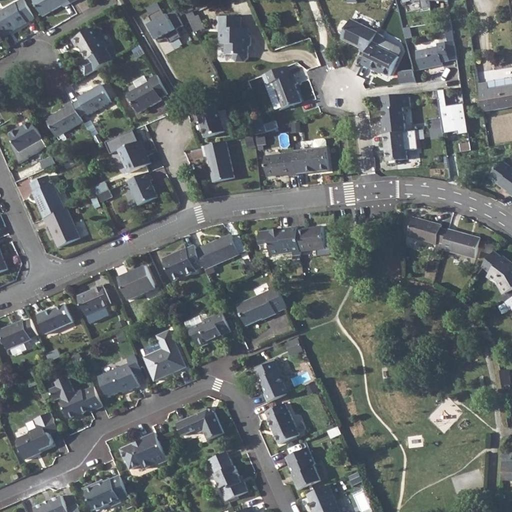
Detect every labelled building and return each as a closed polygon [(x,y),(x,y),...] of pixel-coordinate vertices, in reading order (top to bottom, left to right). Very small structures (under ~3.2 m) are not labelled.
[(24,0),(23,0),(0,12),(0,35),(1,38),(35,19),(24,0)] [(71,5),(68,0),(32,0),(42,18),(63,7),(64,9),(71,5)] [(165,16),(162,10),(149,17),(152,23),(148,25),(158,43),(167,38),(170,43),(180,37),(176,29),(183,26),(175,11),(165,16)] [(194,12),(188,14),(196,32),(203,29),(197,16),(196,16),(194,12)] [(200,15),(197,16),(203,29),(206,28),(200,15)] [(248,35),(241,35),(241,29),(241,18),(218,18),(218,29),(221,30),(221,45),(226,45),(226,56),(234,56),(234,59),(237,62),(244,62),(248,58),(248,47),(250,46),(251,38),(248,35)] [(362,51),(370,54),(376,42),(380,33),(374,30),(353,20),(344,39),(363,48),(362,51)] [(94,28),(73,41),(77,48),(80,46),(88,61),(106,50),(94,28)] [(380,33),(376,42),(392,50),(392,51),(401,55),(402,52),(401,47),(386,39),(387,36),(380,33)] [(370,54),(365,64),(380,71),(380,69),(393,75),(402,56),(401,55),(392,51),(392,50),(376,42),(370,54)] [(439,47),(417,52),(421,70),(443,65),(442,63),(450,61),(446,43),(438,44),(439,47)] [(182,50),(172,56),(182,73),(192,67),(182,50)] [(282,69),(263,76),(266,85),(274,83),(286,78),(282,69)] [(400,72),(401,85),(416,83),(415,80),(413,71),(400,72)] [(286,78),(274,83),(283,109),(301,102),(295,85),(297,84),(294,75),(290,77),(286,78)] [(169,95),(157,76),(150,80),(151,82),(129,95),(140,114),(163,101),(162,99),(169,95)] [(511,79),(480,85),(484,112),(511,106),(511,79)] [(274,83),(266,85),(276,112),(283,109),(274,83)] [(81,100),(74,103),(81,116),(88,113),(89,115),(113,102),(103,85),(80,98),(81,100)] [(445,90),(437,91),(442,120),(443,128),(444,134),(458,132),(459,135),(469,133),(465,104),(448,106),(445,90)] [(409,94),(382,97),(385,127),(383,127),(384,135),(405,132),(406,132),(403,107),(410,106),(409,94)] [(74,103),(73,101),(66,105),(67,108),(47,119),(57,137),(84,122),(81,116),(74,103)] [(216,103),(197,109),(207,138),(226,132),(216,103)] [(442,120),(430,121),(431,129),(443,128),(442,120)] [(43,140),(33,121),(11,134),(21,152),(43,140)] [(277,121),(265,125),(268,133),(279,128),(277,121)] [(265,125),(253,128),(254,136),(256,136),(268,133),(265,125)] [(405,132),(406,140),(413,139),(412,131),(406,132),(405,132)] [(405,132),(384,135),(384,143),(386,143),(387,150),(385,150),(387,162),(408,159),(406,140),(405,132)] [(316,148),(295,151),(295,153),(298,174),(317,172),(316,171),(321,170),(322,172),(330,171),(328,147),(327,141),(325,139),(317,140),(315,142),(316,148)] [(142,142),(140,143),(146,158),(149,157),(142,142)] [(227,142),(204,147),(206,157),(209,156),(215,182),(235,178),(227,142)] [(462,144),(463,153),(472,151),(471,142),(462,144)] [(146,158),(140,143),(120,151),(130,174),(152,165),(149,157),(146,158)] [(298,174),(295,153),(266,157),(268,176),(289,174),(289,175),(298,174)] [(53,157),(42,163),(45,170),(57,165),(53,157)] [(509,192),(511,194),(511,167),(505,162),(500,169),(498,168),(491,178),(502,186),(503,185),(510,190),(509,192)] [(150,173),(130,182),(140,207),(159,199),(152,182),(154,181),(150,173)] [(35,193),(45,219),(66,210),(56,184),(54,184),(51,176),(34,184),(37,192),(35,193)] [(107,183),(95,188),(99,196),(102,194),(111,190),(107,183)] [(102,194),(99,196),(101,202),(113,196),(111,190),(102,194)] [(66,210),(45,219),(49,226),(50,225),(60,248),(81,239),(68,209),(66,210)] [(439,242),(445,244),(449,230),(443,228),(443,225),(415,217),(409,237),(438,245),(439,242)] [(300,230),(299,228),(283,230),(283,232),(278,233),(278,231),(261,233),(262,245),(272,244),(273,255),(283,254),(283,252),(289,251),(289,253),(295,253),(295,256),(302,255),(302,252),(300,230)] [(325,228),(300,230),(302,252),(327,249),(325,228)] [(445,244),(444,250),(476,259),(482,239),(450,229),(449,230),(445,244)] [(233,235),(199,250),(206,267),(207,269),(241,253),(233,235)] [(237,238),(242,253),(247,252),(242,236),(237,238)] [(197,245),(165,259),(173,278),(187,272),(188,276),(198,272),(198,270),(206,267),(199,250),(197,245)] [(0,272),(9,269),(0,248),(0,272)] [(492,274),(491,274),(498,279),(496,283),(499,285),(503,292),(505,291),(507,294),(511,291),(511,268),(511,263),(504,258),(495,252),(483,267),(492,274)] [(125,264),(117,268),(121,277),(130,273),(125,264)] [(148,266),(121,278),(130,299),(157,288),(148,266)] [(187,272),(173,278),(175,282),(188,276),(187,272)] [(491,274),(489,277),(496,283),(498,279),(491,274)] [(89,292),(79,296),(88,316),(113,305),(104,285),(96,289),(97,290),(90,293),(89,292)] [(287,309),(277,285),(268,288),(270,292),(237,306),(247,327),(263,320),(264,318),(268,316),(269,319),(278,315),(277,313),(287,309)] [(53,308),(38,315),(46,335),(74,323),(66,304),(54,310),(53,308)] [(187,331),(189,330),(191,337),(194,338),(198,347),(202,348),(206,346),(208,343),(214,340),(215,343),(223,339),(222,336),(230,333),(222,315),(205,321),(204,324),(202,325),(198,317),(184,323),(187,331)] [(39,336),(32,320),(25,322),(24,321),(1,331),(9,350),(33,340),(32,338),(39,336)] [(156,382),(167,377),(166,376),(167,375),(167,374),(168,373),(170,374),(171,374),(172,375),(188,369),(171,331),(157,336),(162,347),(164,346),(165,350),(145,358),(156,382)] [(59,350),(47,356),(50,362),(62,357),(59,350)] [(109,397),(124,391),(129,388),(130,391),(141,387),(136,374),(143,371),(136,355),(128,359),(130,364),(100,377),(109,397)] [(257,370),(261,380),(263,379),(265,384),(264,386),(267,393),(266,394),(270,403),(290,394),(283,378),(284,377),(277,361),(257,370)] [(508,371),(501,372),(503,387),(511,386),(508,371)] [(62,401),(70,420),(90,411),(91,413),(104,407),(98,393),(96,388),(83,394),(82,392),(75,395),(69,380),(57,386),(58,388),(50,392),(55,402),(62,399),(63,400),(62,401)] [(285,404),(267,412),(270,419),(269,420),(280,445),(300,436),(289,411),(288,411),(285,404)] [(210,410),(179,424),(184,436),(198,431),(200,434),(205,432),(210,441),(226,434),(216,413),(210,410)] [(59,430),(52,413),(34,421),(38,429),(30,433),(29,434),(19,439),(18,442),(25,459),(34,456),(33,453),(51,445),(53,441),(50,434),(59,430)] [(169,460),(157,433),(144,439),(145,442),(138,445),(137,444),(123,450),(127,461),(129,461),(133,469),(145,464),(147,468),(159,463),(160,465),(169,460)] [(309,448),(287,458),(296,479),(294,480),(299,490),(321,481),(315,467),(316,464),(309,448)] [(228,452),(210,460),(211,463),(217,475),(216,476),(227,502),(249,492),(245,482),(243,483),(236,467),(234,468),(229,455),(228,452)] [(511,466),(504,466),(503,476),(511,476),(511,466)] [(350,476),(354,485),(364,481),(360,472),(350,476)] [(130,495),(121,475),(101,484),(100,482),(86,488),(95,510),(111,503),(112,506),(122,502),(121,499),(130,495)] [(511,476),(503,476),(503,484),(511,484),(511,476)] [(341,511),(330,485),(309,494),(315,511),(317,510),(317,511),(341,511)] [(83,511),(80,504),(68,508),(63,495),(36,507),(37,511),(83,511)]
